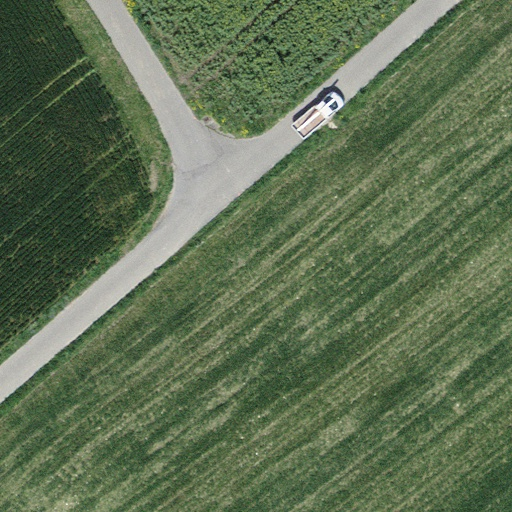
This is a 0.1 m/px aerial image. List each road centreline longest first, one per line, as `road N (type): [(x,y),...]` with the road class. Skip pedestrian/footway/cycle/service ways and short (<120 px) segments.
road 1 (track): [(448,0),(0,398)]
road 2 (residential): [(96,0),(222,201)]
